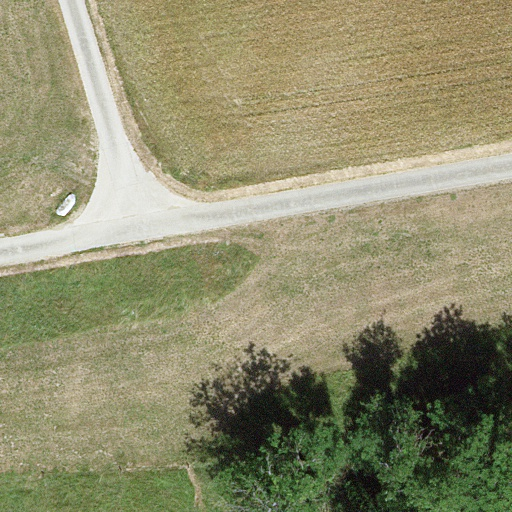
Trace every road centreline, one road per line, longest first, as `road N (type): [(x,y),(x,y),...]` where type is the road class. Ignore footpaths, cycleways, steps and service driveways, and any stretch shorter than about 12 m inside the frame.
road 1 (track): [(511,170),(0,257)]
road 2 (track): [(145,234),(74,0)]
